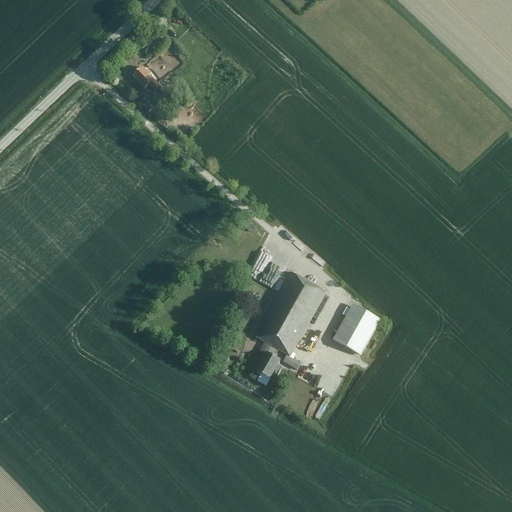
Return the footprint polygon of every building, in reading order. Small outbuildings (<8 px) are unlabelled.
[(149,85),(155,91),(160,86),(143,68),(134,76),(145,89),(149,85)] [(141,104),(149,112),(157,105),(148,96),(141,104)] [(242,225),(247,229),(252,223),(248,219),(242,225)] [(291,272),(255,337),(272,346),(268,353),(266,355),(257,372),(270,380),(274,374),(278,376),(282,369),(278,366),(281,360),(275,357),(279,350),(291,357),(327,292),(291,272)] [(362,355),(380,322),(353,307),(335,340),(362,355)] [(294,359),(290,359),(287,356),(283,362),(298,370),(302,364),(294,359)]
